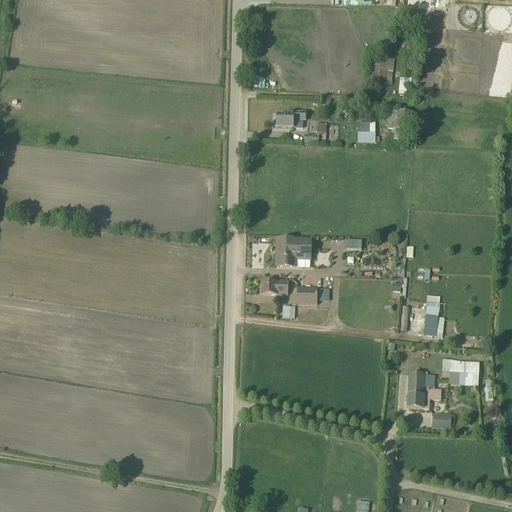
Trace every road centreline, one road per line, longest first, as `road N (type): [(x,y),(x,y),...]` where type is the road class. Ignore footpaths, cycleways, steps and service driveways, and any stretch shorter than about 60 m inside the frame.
road 1 (unclassified): [(238,0),(226,467),(218,511)]
road 2 (track): [(224,493),(0,456)]
road 3 (track): [(392,482),(371,439),(268,413),(227,413)]
road 4 (track): [(511,508),(392,482)]
